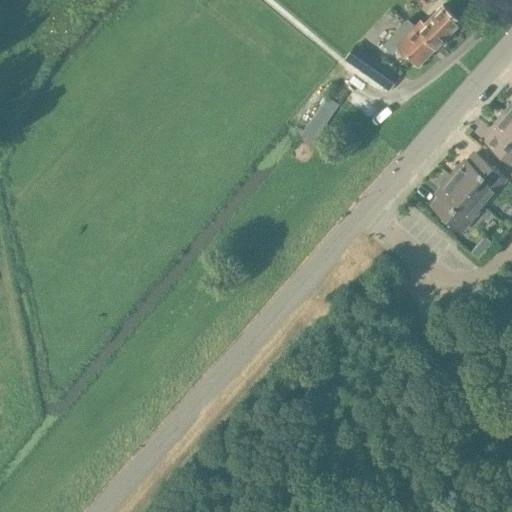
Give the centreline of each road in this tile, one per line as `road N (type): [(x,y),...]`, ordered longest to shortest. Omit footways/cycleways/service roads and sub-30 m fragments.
road 1 (tertiary): [(363,210),(99,511)]
road 2 (tertiary): [(511,39),(363,210)]
